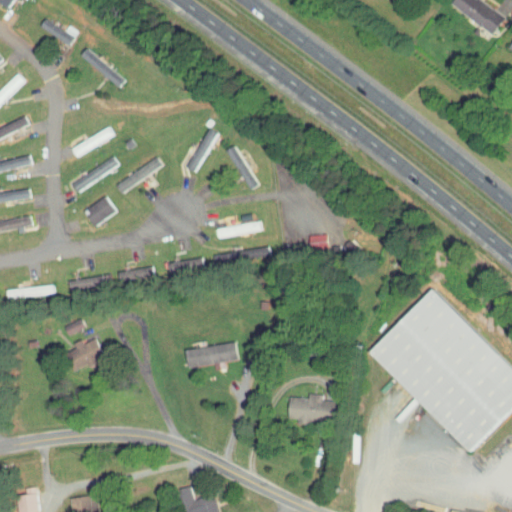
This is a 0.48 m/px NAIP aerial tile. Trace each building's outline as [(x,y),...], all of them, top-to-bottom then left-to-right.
[(439,0),(476,28),(489,12),(473,0),(439,0)] [(60,40),(65,32),(38,13),(32,21),(60,40)] [(511,31),(503,25),(492,44),(511,56),(511,31)] [(117,72),(76,44),(71,52),(112,80),(117,72)] [(0,90),(18,74),(11,67),(0,76),(0,90)] [(0,116),(0,128),(19,121),(16,111),(0,116)] [(105,129),(101,120),(62,141),(67,149),(105,129)] [(0,163),(24,158),(21,148),(0,153),(0,163)] [(62,179),(68,188),(109,157),(102,148),(62,179)] [(106,177),(112,187),(156,161),(150,151),(106,177)] [(0,194),(21,194),(20,184),(0,185),(0,194)] [(74,205),(85,221),(109,205),(97,188),(74,205)] [(0,223),(10,222),(11,223),(24,220),(21,209),(0,213),(0,223)] [(252,224),(250,215),(207,222),(209,232),(252,224)] [(292,229),(294,243),(313,240),(311,226),(292,229)] [(254,248),(252,237),(200,251),(203,261),(254,248)] [(194,272),(193,252),(159,254),(160,274),(194,272)] [(107,264),(107,274),(141,272),(141,262),(107,264)] [(61,284),(101,281),(100,270),(60,272),(61,284)] [(0,290),(43,289),(42,279),(0,281),(0,290)] [(351,344),(456,448),(511,390),(511,376),(414,280),(351,344)] [(55,321),(59,329),(76,321),(72,312),(55,321)] [(67,338),(76,362),(97,354),(88,330),(67,338)] [(170,343),(173,361),(224,352),(221,334),(170,343)] [(272,412),(319,414),(320,394),(307,393),(308,387),(293,386),(293,391),(273,389),(272,412)] [(511,419),(497,435),(511,449),(511,419)] [(182,511),(204,507),(199,487),(179,492),(175,479),(163,482),(170,511),(182,511)] [(32,506),(30,487),(15,490),(18,508),(32,506)] [(61,491),(62,506),(82,504),(81,489),(61,491)]
